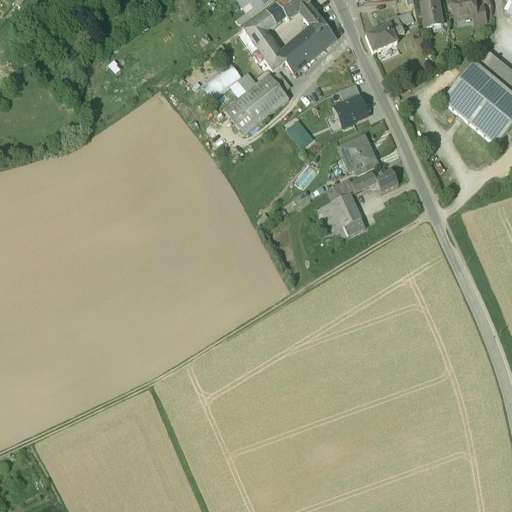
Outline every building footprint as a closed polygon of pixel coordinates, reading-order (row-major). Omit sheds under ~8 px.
[(262,8),(256,0),(238,0),(235,3),(245,16),(234,24),(237,27),(241,28),(280,0),(270,0),(271,1),(262,8)] [(285,63),(326,30),(307,7),(310,5),(306,0),(286,0),(243,31),(272,74),(285,63)] [(271,1),(270,0),(256,0),(262,8),(271,1)] [(365,23),(372,20),(368,14),(373,12),(371,8),(373,7),(370,0),(358,6),(364,17),(362,17),(365,23)] [(471,0),(456,0),(451,1),(451,3),(450,4),(449,6),(449,8),(451,10),(452,9),(454,20),(472,17),(475,17),(474,10),(471,0)] [(403,10),(403,1),(381,1),(381,9),(403,10)] [(438,3),(424,5),(424,4),(419,5),(424,30),(433,28),(433,25),(440,24),(441,27),(442,27),(441,24),(438,6),(438,3)] [(444,5),(438,6),(441,24),(447,23),(444,5)] [(482,8),(474,10),(475,17),(472,17),(475,35),(485,26),(482,8)] [(409,15),(397,20),(400,29),(406,26),(406,28),(413,25),(409,15)] [(396,19),(386,23),(388,29),(389,29),(394,41),(404,37),(400,29),(397,20),(396,19)] [(388,29),(365,39),(372,57),(397,47),(394,41),(389,29),(388,29)] [(326,30),(285,63),(293,75),(335,41),(326,30)] [(225,66),(249,49),(243,40),(218,57),(225,66)] [(235,85),(259,68),(247,52),(223,69),(235,85)] [(511,75),(484,52),(474,63),(511,94),(511,75)] [(511,127),(511,95),(473,64),(441,103),(495,148),(511,127)] [(260,67),(238,85),(246,95),(268,78),(260,67)] [(455,69),(430,93),(436,99),(460,75),(455,69)] [(288,103),(268,78),(246,95),(224,113),(244,138),(288,103)] [(162,90),(165,95),(178,86),(175,81),(162,90)] [(403,99),(427,86),(424,81),(400,94),(403,99)] [(340,95),(344,106),(359,100),(360,99),(356,88),(340,95)] [(421,116),(438,137),(443,133),(434,121),(437,118),(421,97),(416,101),(426,113),(421,116)] [(335,110),(344,131),(351,128),(350,126),(367,119),(359,100),(344,106),(335,110)] [(312,142),(305,132),(298,124),(291,129),(293,131),(288,135),(298,148),(303,144),(305,147),(312,142)] [(480,169),(490,145),(472,139),(474,134),(467,131),(456,159),(480,169)] [(364,139),(338,151),(343,162),(338,165),(343,175),(348,173),(349,175),(353,173),(375,163),(374,162),(364,139)] [(375,163),(353,173),(356,178),(379,168),(376,161),(374,162),(375,163)] [(381,173),(372,177),(376,186),(380,195),(398,187),(391,172),(382,176),(381,173)] [(372,177),(364,181),(368,189),(376,186),(372,177)] [(364,181),(351,187),(354,195),(354,196),(368,189),(364,181)] [(348,197),(354,195),(351,187),(348,182),(342,185),(326,194),(331,205),(348,197)] [(454,197),(463,190),(460,185),(451,193),(454,197)] [(469,201),(483,191),(479,185),(465,195),(469,201)] [(311,203),(325,195),(322,190),(308,197),(311,203)] [(297,211),(311,203),(308,197),(306,194),(292,202),(297,211)] [(348,197),(331,205),(343,231),(360,222),(348,197)] [(343,231),(331,205),(316,212),(328,237),(333,235),(343,231)] [(360,222),(343,231),(347,239),(347,240),(365,231),(360,222)] [(343,231),(333,235),(337,244),(347,239),(343,231)]
